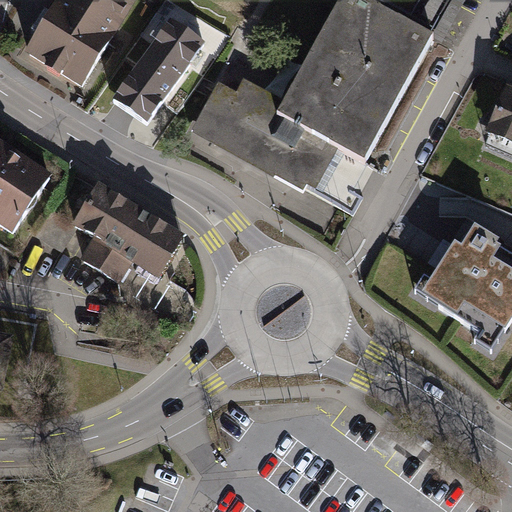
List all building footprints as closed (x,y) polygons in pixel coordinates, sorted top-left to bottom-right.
[(139,2),(136,0),(62,0),(29,57),(87,91),(139,2)] [(409,27),(359,0),(338,0),(294,80),(279,107),(255,93),(239,85),(230,100),(215,91),(192,133),(293,187),(312,197),(327,170),(337,152),(361,165),(369,150),(431,40),(409,27)] [(453,0),(452,3),(431,40),(446,47),(472,0),(453,0)] [(205,49),(171,25),(112,110),(147,134),(205,49)] [(511,92),(493,135),(511,143),(511,92)] [(52,186),(0,151),(0,231),(15,241),(52,186)] [(327,170),(312,197),(352,220),(367,192),(377,175),(337,152),(327,170)] [(180,244),(98,194),(76,230),(99,244),(84,268),(117,289),(132,265),(157,280),(180,244)] [(458,249),(453,246),(417,300),(473,336),(468,345),(489,359),(511,324),(511,253),(472,228),(458,249)]
